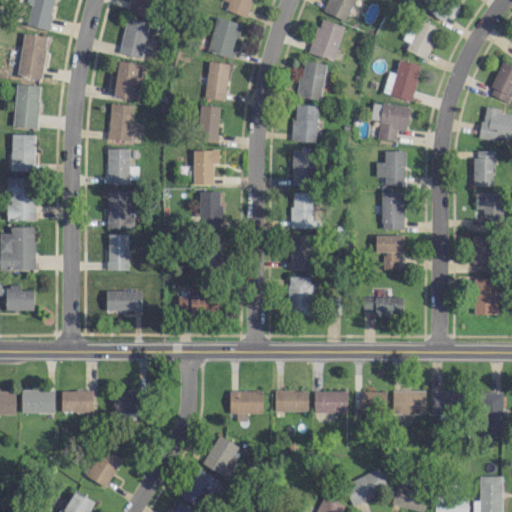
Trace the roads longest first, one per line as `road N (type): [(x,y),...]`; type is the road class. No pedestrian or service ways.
road 1 (secondary): [(0,347),(511,348)]
road 2 (residential): [(438,349),(446,101),(469,46),(501,0)]
road 3 (residential): [(253,349),(253,163),(261,85),(286,0)]
road 4 (residential): [(69,349),(69,146),(91,0)]
road 5 (residential): [(127,511),(185,410),(189,349)]
